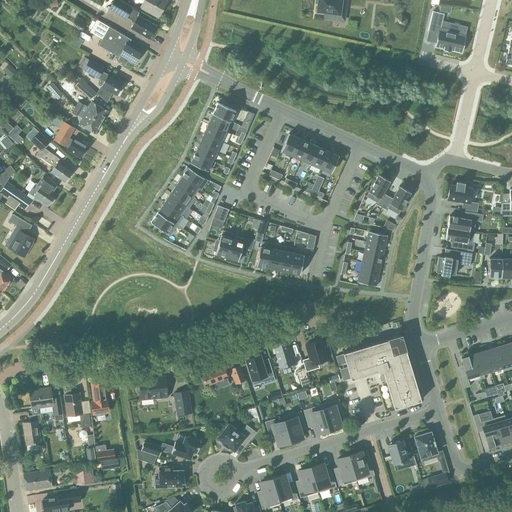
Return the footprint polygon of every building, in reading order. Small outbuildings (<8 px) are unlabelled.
[(73,0),(66,0),(65,1),(93,19),(96,14),(73,0)] [(144,19),(138,16),(140,13),(133,9),(134,7),(120,0),(114,0),(109,9),(126,19),(127,18),(132,21),(131,22),(135,24),(132,30),(136,32),(148,38),(156,26),(143,19),(144,19)] [(144,0),(140,7),(158,17),(166,1),(164,0),(144,0)] [(315,0),(315,3),(317,3),(316,11),(345,14),(346,0),(315,0)] [(432,11),(428,31),(429,32),(429,31),(438,33),(436,43),(435,46),(461,53),(465,37),(457,35),(458,31),(441,27),(442,21),(444,14),(432,11)] [(52,47),(58,38),(22,16),(16,25),(52,47)] [(124,25),(120,17),(116,19),(119,27),(124,25)] [(126,44),(130,38),(97,20),(90,32),(103,39),(99,46),(119,57),(120,55),(134,63),(140,52),(126,44)] [(415,45),(407,51),(411,56),(419,50),(415,45)] [(103,67),(89,59),(83,70),(98,78),(104,82),(102,86),(116,94),(122,83),(108,75),(102,71),(103,67)] [(0,95),(11,83),(1,74),(0,75),(0,95)] [(76,86),(91,100),(97,93),(82,79),(76,86)] [(52,101),(60,96),(51,82),(43,87),(52,101)] [(78,102),(75,107),(85,114),(100,122),(106,111),(92,102),(89,107),(78,102)] [(232,122),(237,111),(218,102),(213,113),(232,122)] [(75,107),(72,113),(78,116),(82,119),(79,124),(94,132),(100,122),(85,114),(75,107)] [(232,122),(213,113),(208,123),(228,132),(232,122)] [(247,129),(250,123),(244,120),(241,126),(247,129)] [(8,134),(13,128),(6,121),(0,127),(8,134)] [(63,121),(53,140),(64,146),(65,145),(68,147),(67,150),(80,157),(86,146),(73,138),(72,140),(69,138),(75,128),(67,122),(67,123),(63,121)] [(221,141),(225,132),(228,133),(228,132),(208,123),(204,133),(223,142),(221,141)] [(22,138),(18,134),(13,129),(8,135),(17,143),(22,138)] [(50,141),(39,131),(30,140),(30,141),(39,150),(44,148),(50,141)] [(219,152),(223,142),(204,133),(199,143),(219,152)] [(291,155),(299,138),(289,133),(281,151),(291,155)] [(301,160),(309,142),(299,138),(291,155),(301,160)] [(311,164),(319,147),(309,142),(301,160),(311,164)] [(219,152),(199,143),(195,153),(212,161),(216,151),(219,152)] [(321,169),(328,151),(319,147),(311,164),(321,169)] [(61,160),(44,148),(39,150),(36,155),(54,167),(51,172),(64,181),(72,171),(60,162),(61,160)] [(331,173),(339,156),(328,151),(321,169),(331,173)] [(195,153),(190,163),(208,171),(210,165),(213,166),(215,162),(212,161),(195,153)] [(0,183),(3,187),(6,181),(14,170),(10,165),(0,173),(0,183)] [(205,178),(188,167),(182,176),(201,190),(208,180),(205,178)] [(271,170),(268,175),(280,180),(282,175),(271,170)] [(383,193),(390,181),(378,174),(366,196),(377,202),(376,204),(381,207),(388,196),(383,193)] [(6,181),(3,187),(0,190),(0,192),(25,210),(32,199),(34,196),(47,205),(54,195),(53,194),(58,186),(43,176),(38,184),(37,183),(31,191),(28,190),(25,194),(6,181)] [(201,190),(182,176),(176,185),(195,199),(196,198),(194,197),(199,189),(201,190)] [(450,185),(447,199),(463,202),(462,209),(477,211),(478,203),(470,202),(472,188),(464,187),(464,183),(456,182),(456,186),(450,185)] [(195,199),(176,185),(169,194),(189,208),(195,199)] [(398,214),(411,192),(399,186),(392,198),(388,196),(381,207),(387,210),(388,208),(398,214)] [(312,188),(311,190),(309,194),(321,199),(323,193),(312,188)] [(501,203),(499,214),(502,216),(511,215),(511,188),(509,188),(509,203),(501,203)] [(189,208),(169,194),(163,203),(183,217),(183,216),(181,215),(187,207),(189,208)] [(183,217),(163,203),(157,212),(177,226),(183,217)] [(218,220),(223,207),(217,205),(213,218),(218,220)] [(224,222),(229,209),(223,207),(218,220),(223,222),(224,222)] [(177,226),(157,212),(150,222),(170,235),(177,226)] [(449,216),(447,227),(474,232),(475,220),(482,221),(483,214),(470,212),(469,219),(449,216)] [(32,225),(21,218),(13,214),(9,221),(17,226),(5,246),(23,257),(32,243),(31,242),(33,238),(26,234),(32,225)] [(221,229),(223,222),(218,220),(213,218),(210,225),(221,229)] [(262,233),(266,221),(261,219),(257,232),(262,233)] [(393,230),(396,225),(386,220),(382,227),(393,230)] [(447,227),(445,239),(461,242),(460,248),(473,250),(474,243),(472,243),(474,232),(447,227)] [(226,258),(234,233),(222,230),(218,245),(215,244),(213,250),(216,251),(215,254),(226,258)] [(387,235),(368,231),(366,242),(385,246),(387,235)] [(243,253),(240,252),(244,239),(234,236),(234,234),(234,233),(226,258),(238,261),(238,258),(241,259),(243,253)] [(311,234),(308,247),(314,248),(317,235),(311,234)] [(248,238),(245,248),(251,250),(254,240),(248,238)] [(267,268),(272,243),(261,241),(256,266),(267,268)] [(383,256),(385,246),(366,242),(364,252),(383,256)] [(278,270),(283,245),(272,243),(267,268),(278,270)] [(289,272),(293,248),(283,245),(278,270),(289,272)] [(298,249),(293,248),(289,272),(300,275),(304,253),(298,251),(298,249)] [(438,256),(435,272),(455,275),(458,260),(470,262),(472,253),(448,249),(445,249),(445,250),(446,250),(448,250),(447,258),(438,256)] [(380,266),(383,256),(364,252),(362,262),(380,266)] [(0,263),(7,270),(12,264),(0,254),(0,263)] [(489,258),(488,277),(489,277),(489,278),(500,278),(501,277),(502,258),(489,258)] [(502,258),(501,277),(511,277),(511,258),(502,258)] [(378,276),(380,266),(362,262),(359,272),(378,276)] [(0,289),(1,290),(9,280),(9,279),(10,278),(3,272),(3,271),(0,269),(0,289)] [(376,286),(378,276),(359,272),(357,282),(376,286)] [(343,354),(336,357),(339,365),(346,363),(347,367),(340,370),(343,380),(351,378),(351,380),(379,371),(383,373),(394,408),(421,400),(401,335),(343,353),(343,354)] [(272,342),(280,369),(280,368),(294,363),(295,364),(287,337),(287,338),(272,342)] [(321,340),(305,345),(309,358),(302,360),(306,372),(319,368),(318,363),(327,360),(321,340)] [(511,359),(508,345),(496,348),(502,367),(503,371),(511,368),(511,359)] [(496,348),(485,352),(491,371),(502,367),(496,348)] [(270,364),(263,366),(260,354),(258,354),(258,352),(251,354),(251,356),(246,358),(253,385),(263,382),(264,384),(275,381),(270,364)] [(485,352),(473,355),(480,379),(485,378),(483,373),(491,371),(485,352)] [(466,374),(460,376),(464,388),(470,386),(467,378),(479,375),(480,379),(473,355),(466,358),(465,356),(465,357),(461,358),(463,364),(462,364),(463,364),(466,374)] [(208,368),(200,371),(205,385),(227,377),(221,363),(213,366),(213,364),(207,366),(208,368)] [(230,369),(236,383),(244,380),(239,366),(230,369)] [(310,386),(307,375),(299,378),(302,388),(310,386)] [(137,385),(137,387),(137,389),(137,391),(138,393),(139,395),(140,395),(141,399),(167,397),(165,376),(155,377),(155,376),(149,376),(149,378),(139,379),(139,383),(138,383),(137,385)] [(92,415),(108,413),(106,398),(103,382),(91,384),(94,400),(90,401),(92,415)] [(503,383),(495,385),(498,397),(502,395),(504,395),(503,392),(509,390),(507,384),(504,386),(503,383)] [(32,391),(29,391),(31,407),(32,415),(39,414),(38,408),(51,406),(53,414),(54,414),(55,419),(63,418),(62,413),(60,397),(52,398),(50,389),(32,391)] [(67,416),(79,414),(81,428),(91,426),(89,412),(82,413),(79,393),(77,393),(77,391),(72,392),(70,390),(66,391),(65,393),(65,395),(64,395),(67,416)] [(174,393),(177,415),(191,413),(188,391),(174,393)] [(339,399),(320,405),(328,431),(329,431),(329,430),(331,429),(332,430),(341,427),(340,423),(340,422),(337,414),(343,412),(339,399)] [(320,405),(303,410),(308,427),(314,426),(317,433),(317,432),(320,431),(320,432),(322,432),(322,433),(323,433),(328,431),(320,405)] [(284,421),(283,421),(289,441),(290,441),(291,442),(297,440),(297,441),(298,440),(297,439),(302,438),(300,430),(306,428),(301,411),(282,416),(284,421)] [(40,442),(37,423),(41,422),(40,414),(39,414),(32,415),(28,416),(29,422),(23,423),(26,444),(27,444),(28,451),(39,450),(38,442),(40,442)] [(478,414),(472,415),(477,432),(483,430),(486,441),(488,447),(492,446),(492,445),(500,442),(492,418),(481,422),(478,414)] [(504,415),(492,418),(500,442),(503,441),(503,442),(509,441),(509,439),(511,439),(504,415)] [(274,419),(265,421),(269,434),(275,433),(277,441),(279,446),(288,443),(288,442),(289,441),(283,421),(276,423),(274,419)] [(227,426),(225,425),(218,434),(220,435),(218,438),(223,441),(222,442),(228,447),(229,446),(234,450),(240,442),(245,446),(256,432),(251,428),(249,430),(245,427),(240,433),(229,424),(227,426)] [(430,432),(414,436),(421,457),(437,453),(435,445),(436,445),(434,440),(433,440),(430,432)] [(200,441),(185,436),(182,444),(175,441),(173,447),(167,445),(165,451),(190,459),(193,451),(197,452),(200,441)] [(395,446),(389,447),(394,464),(400,462),(401,463),(403,462),(402,461),(408,459),(410,466),(416,465),(411,448),(406,449),(403,440),(394,443),(395,446)] [(144,442),(141,449),(159,456),(162,448),(144,442)] [(94,447),(86,448),(88,459),(95,458),(94,447)] [(114,459),(113,449),(95,451),(97,461),(114,459)] [(137,449),(138,458),(153,464),(156,456),(137,449)] [(361,450),(347,454),(354,476),(355,476),(356,481),(375,475),(371,462),(365,464),(362,455),(361,450)] [(339,467),(333,468),(338,486),(356,481),(355,476),(354,476),(347,454),(342,456),(342,457),(337,459),(339,467)] [(118,459),(101,462),(102,470),(119,467),(118,459)] [(310,466),(318,492),(336,487),(331,469),(325,471),(323,463),(317,465),(317,464),(310,466)] [(300,498),(318,492),(310,466),(298,469),(299,474),(300,474),(302,483),(296,485),(300,498)] [(171,471),(171,467),(159,468),(159,487),(182,486),(182,470),(171,471)] [(49,469),(23,473),(26,490),(51,486),(49,469)] [(76,485),(94,482),(91,469),(74,471),(76,485)] [(284,473),(271,478),(279,504),(280,503),(279,499),(290,495),(292,500),(298,498),(294,485),(288,487),(285,479),(286,478),(284,473)] [(428,478),(430,487),(448,482),(445,473),(428,478)] [(262,509),(279,504),(271,478),(265,479),(265,481),(260,482),(263,490),(256,492),(262,509)] [(115,502),(122,501),(118,482),(112,483),(115,502)] [(42,500),(43,502),(40,503),(41,509),(44,509),(44,511),(52,510),(52,511),(55,511),(68,510),(67,503),(80,501),(78,488),(57,491),(58,497),(42,500)] [(154,507),(156,510),(153,511),(191,511),(192,511),(191,510),(193,509),(188,504),(187,505),(185,504),(183,506),(180,501),(172,508),(166,502),(154,507)] [(235,504),(236,506),(233,507),(234,511),(254,511),(251,502),(245,503),(244,501),(235,504)]
